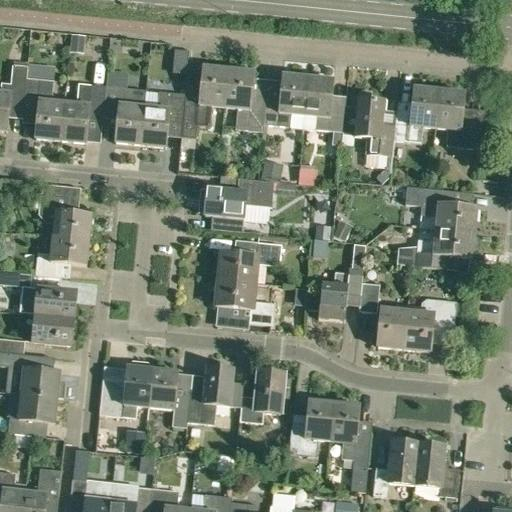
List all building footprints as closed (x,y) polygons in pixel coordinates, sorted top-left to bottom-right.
[(84,49),(85,37),(71,36),(70,48),(84,49)] [(188,61),(189,52),(175,50),(173,74),(186,75),(188,61)] [(13,68),(11,88),(2,87),(1,95),(0,95),(0,133),(7,134),(9,109),(23,111),(26,81),(27,69),(13,68)] [(183,127),(181,140),(195,141),(197,128),(210,130),(211,109),(224,110),(228,72),(202,69),(201,84),(198,108),(184,106),(183,127)] [(228,72),(224,110),(237,112),(235,132),(262,135),(263,127),(265,101),(251,99),(254,74),(228,72)] [(291,117),(304,118),(307,80),(282,77),(279,102),(265,101),(263,127),(290,130),(291,117)] [(333,82),(307,80),(304,118),(316,119),(315,132),(333,134),(332,147),(341,148),(345,109),(331,107),(333,82)] [(35,141),(60,144),(64,105),(51,104),(53,84),(26,81),(23,111),(37,112),(35,141)] [(102,123),(103,119),(106,89),(77,86),(75,107),(64,105),(60,144),(86,146),(88,121),(102,123)] [(117,120),(116,130),(114,145),(140,148),(144,110),(130,108),(132,92),(106,89),(103,119),(117,120)] [(413,90),(412,106),(411,115),(397,114),(395,129),(394,143),(421,146),(422,129),(435,131),(439,93),(413,90)] [(386,102),(372,101),(372,98),(370,94),(361,93),(359,97),(358,101),(354,140),(366,141),(365,157),(392,159),(394,143),(395,129),(381,128),(383,113),(385,113),(386,102)] [(480,152),(483,124),(462,122),(464,95),(439,93),(435,131),(448,132),(446,149),(480,152)] [(169,125),(183,127),(184,106),(185,97),(159,94),(157,111),(144,110),(140,148),(166,150),(169,125)] [(267,160),(263,178),(279,181),(283,164),(267,160)] [(317,168),(300,167),(299,187),(315,188),(317,168)] [(384,172),(376,180),(382,186),(390,178),(384,172)] [(237,193),(219,192),(206,190),(206,194),(202,194),(200,214),(204,214),(204,218),(227,221),(226,234),(242,235),(245,208),(272,210),(274,185),(238,181),(237,193)] [(278,186),(277,192),(277,197),(294,198),(295,188),(278,186)] [(40,213),(40,218),(46,224),(54,225),(52,239),(89,243),(91,217),(76,216),(68,215),(69,201),(68,201),(69,189),(43,187),(42,198),(41,200),(40,211),(40,213)] [(435,232),(474,236),(476,210),(451,208),(452,194),(410,190),(409,198),(422,200),(420,218),(436,220),(435,232)] [(338,225),(332,238),(345,244),(351,232),(338,225)] [(333,229),(316,228),(315,241),(331,242),(333,229)] [(471,262),(474,236),(435,232),(434,244),(417,243),(415,269),(444,272),(446,259),(471,262)] [(38,255),(35,278),(61,280),(63,266),(71,267),(86,268),(89,243),(52,239),(50,257),(38,255)] [(220,255),(217,282),(255,286),(257,267),(279,269),(281,248),(257,245),(256,259),(220,255)] [(344,325),(346,308),(347,299),(360,300),(358,314),(359,314),(363,273),(365,249),(356,248),(353,272),(348,271),(348,277),(335,275),(334,287),(322,285),(318,322),(344,325)] [(363,273),(359,314),(377,316),(380,288),(362,286),(363,273)] [(0,274),(0,287),(22,289),(22,290),(30,290),(32,277),(0,274)] [(215,309),(219,309),(250,312),(249,326),(273,328),(275,306),(253,304),(255,286),(217,282),(215,309)] [(22,290),(20,315),(35,316),(35,318),(73,322),(76,295),(38,291),(30,290),(22,290)] [(430,355),(432,330),(454,332),(457,305),(426,301),(421,307),(420,315),(407,314),(403,352),(430,355)] [(377,350),(403,352),(407,314),(381,311),(377,350)] [(35,318),(33,345),(70,348),(73,322),(35,318)] [(20,341),(0,339),(0,353),(19,355),(20,341)] [(24,371),(21,397),(57,401),(59,375),(39,373),(41,359),(16,356),(15,370),(24,371)] [(137,409),(148,410),(152,372),(149,372),(149,368),(147,366),(133,364),(130,366),(130,370),(126,369),(124,394),(102,392),(99,418),(136,421),(137,409)] [(190,392),(189,401),(187,425),(214,428),(216,408),(229,409),(230,407),(241,408),(242,399),(244,386),(232,385),(233,372),(207,369),(204,394),(190,392)] [(187,430),(187,425),(189,401),(175,399),(178,374),(152,372),(148,410),(174,412),(172,429),(187,430)] [(255,401),(242,399),(241,408),(239,424),(262,427),(263,415),(280,416),(284,377),(258,374),(255,401)] [(57,401),(21,397),(18,422),(9,421),(8,435),(33,438),(34,424),(54,426),(57,401)] [(317,443),(330,444),(334,406),(308,403),(306,428),(292,427),(289,457),(316,459),(317,443)] [(341,462),(354,463),(351,494),(365,496),(371,435),(357,433),(360,408),(334,406),(330,444),(343,445),(341,462)] [(191,429),(191,438),(199,438),(199,430),(191,429)] [(147,435),(126,433),(124,455),(144,457),(147,435)] [(388,486),(414,488),(418,446),(392,444),(389,472),(376,470),(373,499),(387,500),(388,486)] [(460,472),(448,471),(442,470),(444,449),(418,446),(414,488),(440,491),(439,498),(457,500),(460,472)] [(37,496),(24,495),(22,511),(45,511),(46,508),(57,510),(61,474),(50,473),(49,480),(39,485),(37,496)] [(22,511),(24,495),(25,488),(14,487),(15,477),(0,475),(0,503),(1,504),(0,511),(22,511)] [(72,483),(69,511),(109,511),(110,504),(112,487),(99,486),(72,483)] [(110,504),(109,511),(149,511),(152,492),(125,489),(112,487),(110,504)] [(152,492),(149,511),(186,511),(177,511),(179,495),(152,492)] [(270,511),(299,511),(292,511),(294,498),(272,495),(271,509),(270,511)] [(189,511),(230,511),(231,505),(232,500),(226,500),(205,497),(192,496),(189,511)]
